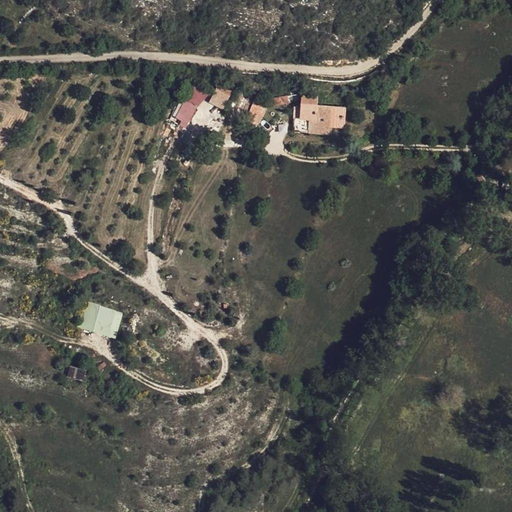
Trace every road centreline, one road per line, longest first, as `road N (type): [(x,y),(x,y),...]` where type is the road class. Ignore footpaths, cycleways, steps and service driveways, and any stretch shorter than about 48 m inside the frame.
road 1 (track): [(0,179),(53,205),(87,243),(209,334),(226,365),(212,383),(179,392),(101,348),(29,325),(0,328)]
road 2 (unclassified): [(0,60),(204,59),(338,71),(372,64),(437,0)]
road 3 (track): [(511,116),(484,149),(324,464)]
